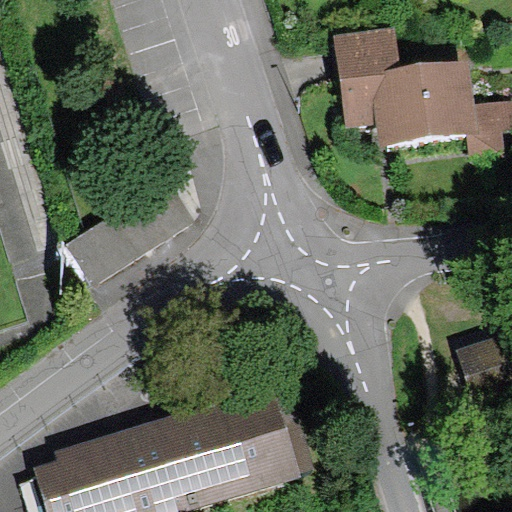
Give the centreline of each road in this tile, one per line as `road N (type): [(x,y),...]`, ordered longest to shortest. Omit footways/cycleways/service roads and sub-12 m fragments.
road 1 (residential): [(0,432),(72,379),(293,268)]
road 2 (residential): [(293,268),(206,0)]
road 3 (residential): [(407,511),(347,329),(293,268)]
road 4 (residential): [(293,268),(511,261)]
